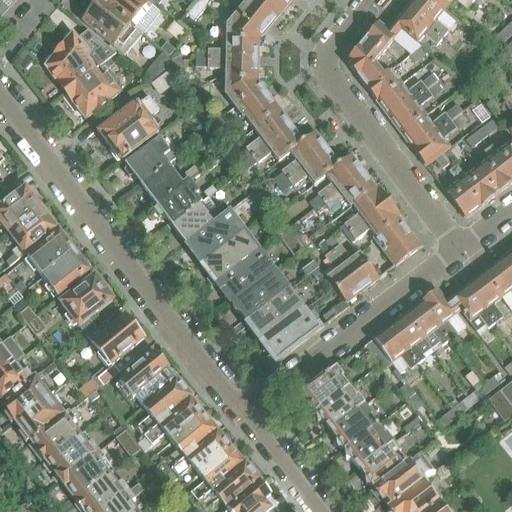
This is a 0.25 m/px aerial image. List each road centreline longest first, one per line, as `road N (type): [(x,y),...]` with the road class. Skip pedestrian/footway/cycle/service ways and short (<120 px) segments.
road 1 (residential): [(242,416),(0,96)]
road 2 (residential): [(460,252),(325,72),(326,54),(371,0)]
road 3 (residential): [(242,416),(460,252)]
road 4 (residential): [(315,511),(242,416)]
